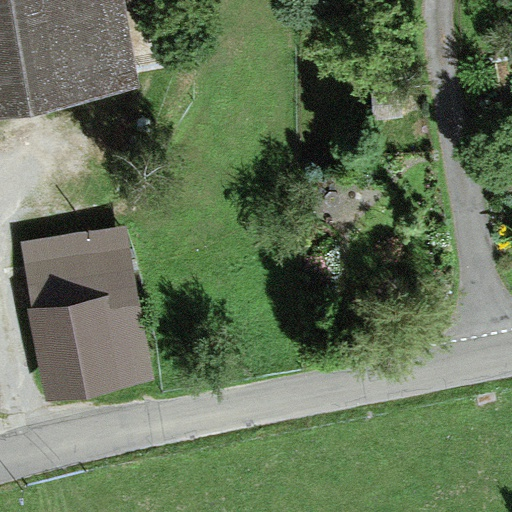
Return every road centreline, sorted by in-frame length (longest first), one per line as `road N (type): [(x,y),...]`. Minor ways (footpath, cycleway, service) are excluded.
road 1 (tertiary): [(498,353),(0,460)]
road 2 (residential): [(498,353),(449,99),(444,0)]
